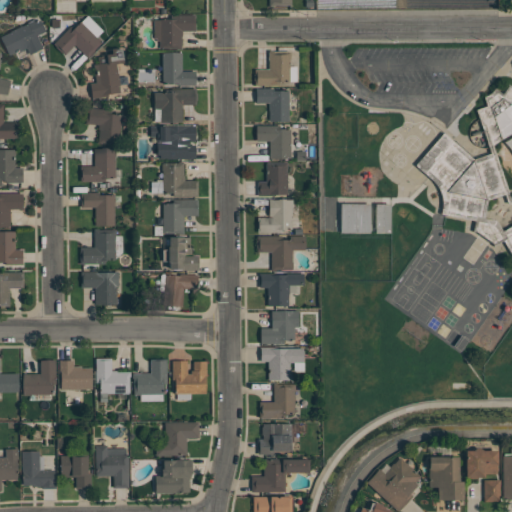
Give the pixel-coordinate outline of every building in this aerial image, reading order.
[(195,31),(182,30),(182,35),(181,35),(181,49),(177,49),(177,48),(160,48),(160,47),(159,47),(159,41),(156,41),(156,38),(153,38),(153,20),(160,20),(160,19),(170,19),(170,15),(195,15),(195,31)] [(9,55),(0,37),(10,32),(10,31),(21,25),(22,26),(39,18),(45,31),(36,35),(42,48),(29,55),(26,48),(19,52),(18,51),(9,55)] [(53,44),(70,26),(72,28),(80,21),(96,37),(101,42),(94,49),(95,51),(89,57),(88,56),(87,58),(74,45),(64,55),(62,52),(61,53),(55,47),(56,47),(53,44)] [(91,98),(89,83),(95,82),(93,64),(98,64),(97,57),(102,56),(101,55),(111,53),(111,48),(121,47),(123,62),(116,63),(117,73),(118,72),(119,85),(118,85),(119,92),(107,94),(107,97),(91,98)] [(290,51),(290,59),(289,59),(289,81),(279,81),(279,85),(254,85),(254,80),(253,80),(253,74),(254,74),(254,69),(268,69),(268,50),(273,50),(273,51),(290,51)] [(177,85),(177,83),(162,84),(162,52),(181,52),(181,71),(195,71),(195,85),(177,85)] [(7,95),(0,93),(0,78),(10,80),(7,95)] [(482,97),(488,95),(491,93),(494,89),(502,94),(509,85),(511,87),(511,256),(508,249),(503,240),(493,246),(492,243),(476,232),(473,231),(475,221),(445,215),(440,214),(441,209),(442,206),(441,197),(439,189),(436,184),(432,179),(414,165),(443,132),(473,159),(482,156),(490,153),(476,110),(486,106),(482,97)] [(182,122),(174,122),(174,123),(168,123),(168,122),(160,122),(160,108),(153,108),(153,92),(167,92),(167,91),(170,91),(170,88),(194,88),(194,104),(182,104),(182,122)] [(288,90),(288,121),(269,121),(269,111),(268,111),(268,104),(269,104),(269,102),(255,102),(255,88),(274,88),(274,90),(288,90)] [(0,104),(3,104),(3,122),(17,122),(17,138),(0,138),(0,104)] [(118,144),(102,143),(102,144),(97,143),(99,124),(85,123),(86,108),(110,110),(110,113),(121,114),(118,144)] [(290,129),(290,151),(291,151),(291,158),(269,158),(269,141),(256,141),(256,125),(280,125),(280,129),(290,129)] [(156,155),(156,137),(150,137),(150,126),(195,126),(195,141),(192,141),(192,144),(194,144),(194,159),(159,159),(159,155),(156,155)] [(114,148),(114,178),(104,178),(104,181),(80,181),(80,178),(78,178),(78,170),(80,170),(80,165),(94,165),(94,148),(101,148),(101,147),(108,147),(108,148),(114,148)] [(0,149),(14,149),(15,167),(22,167),(22,183),(5,183),(5,181),(0,181),(1,186),(0,186),(0,149)] [(183,162),(183,175),(184,175),(184,180),(197,180),(197,197),(172,197),(172,192),(150,192),(150,181),(162,181),(162,170),(161,170),(161,163),(162,163),(178,163),(178,162),(183,162)] [(286,194),(274,194),(274,196),(257,196),(257,182),(265,182),(265,162),(286,162),(286,174),(287,174),(287,187),(286,187),(286,194)] [(114,195),(114,225),(94,225),(94,207),(80,207),(80,192),(100,192),(100,195),(114,195)] [(0,193),(22,193),(22,208),(9,209),(10,227),(0,227),(0,193)] [(197,199),(197,216),(183,216),(183,234),(176,234),(176,233),(161,233),(161,226),(162,226),(162,203),(172,203),(172,199),(197,199)] [(291,221),(291,229),(281,229),(281,232),(257,232),(257,217),(268,217),(268,199),(277,199),(285,199),(292,199),(292,206),(291,206),(291,221)] [(340,203),(370,203),(369,233),(340,233),(340,203)] [(375,203),(375,233),(389,233),(390,203),(375,203)] [(122,252),(115,259),(104,259),(104,263),(79,263),(79,247),(93,247),(93,228),(98,228),(98,229),(115,229),(115,230),(115,235),(122,235),(122,252)] [(22,264),(5,264),(5,262),(0,262),(0,231),(14,231),(14,249),(22,249),(22,264)] [(305,249),(292,249),(292,262),(293,262),(293,269),(275,269),(275,270),(270,270),(270,252),(256,252),(256,247),(255,247),(255,240),(256,240),(256,235),(305,235),(305,249)] [(197,270),(180,270),(180,269),(168,269),(168,262),(167,262),(167,261),(162,261),(162,250),(167,250),(167,246),(168,246),(168,237),(183,237),(190,237),(190,248),(191,248),(191,255),(197,255),(197,270)] [(117,271),(117,286),(116,286),(116,297),(116,304),(94,304),(94,287),(80,287),(80,271),(97,271),(97,272),(114,272),(114,271),(117,271)] [(0,272),(23,272),(23,287),(9,287),(9,306),(0,306),(0,272)] [(165,274),(179,275),(179,273),(197,274),(196,293),(191,293),(192,289),(183,288),(182,306),(164,305),(165,274)] [(303,273),(303,285),(288,285),(288,305),(267,306),(267,287),(259,287),(258,274),(276,273),(276,274),(286,274),(286,273),(303,273)] [(260,343),(260,328),(271,328),(271,310),(298,310),(298,327),(294,327),(294,339),(284,339),(284,343),(260,343)] [(260,362),(260,347),(277,347),(277,348),(303,348),(303,362),(289,362),(289,368),(288,368),(289,380),(268,380),(267,372),(268,372),(268,369),(267,369),(267,362),(260,362)] [(129,393),(128,393),(122,393),(99,393),(99,383),(95,383),(95,358),(111,358),(111,371),(116,371),(116,372),(130,372),(130,376),(129,376),(129,393)] [(166,359),(166,383),(163,383),(163,394),(140,394),(140,395),(133,395),(133,378),(132,378),(132,373),(150,373),(150,359),(166,359)] [(39,360),(55,360),(55,384),(52,384),(52,394),(29,394),(29,395),(22,395),(22,373),(39,373),(39,360)] [(91,367),(91,388),(80,388),(80,389),(66,389),(60,389),(60,377),(59,377),(59,360),(73,360),(73,366),(81,366),(81,367),(91,367)] [(206,361),(206,375),(205,375),(205,393),(174,393),(174,379),(171,379),(171,360),(186,360),(186,374),(190,374),(190,370),(192,370),(192,361),(206,361)] [(0,373),(17,373),(18,391),(0,391),(0,373)] [(259,417),(259,401),(273,401),(273,383),(277,383),(277,384),(295,384),(295,391),(294,391),(294,414),(284,414),(284,417),(259,417)] [(186,455),(155,455),(155,443),(164,443),(164,422),(198,421),(198,437),(185,438),(186,455)] [(257,454),(257,439),(262,439),(262,435),(261,434),(261,427),(262,426),(262,423),(290,423),(290,450),(273,450),(273,454),(257,454)] [(128,487),(112,487),(112,475),(95,475),(95,445),(106,445),(106,448),(126,448),(126,454),(127,454),(128,487)] [(0,457),(5,457),(5,448),(17,448),(18,459),(16,459),(17,480),(0,480),(1,489),(0,489),(0,457)] [(465,450),(473,450),(475,448),(479,448),(482,450),(496,450),(497,474),(483,474),(483,477),(476,477),(476,478),(468,478),(468,477),(465,477),(465,450)] [(54,469),(54,483),(55,483),(55,488),(41,488),(41,487),(37,487),(37,485),(22,485),(21,451),(39,451),(39,469),(54,469)] [(60,477),(60,455),(87,455),(87,473),(90,473),(90,488),(75,488),(75,477),(60,477)] [(511,455),(511,499),(502,499),(501,455),(511,455)] [(436,487),(428,487),(428,457),(458,456),(458,481),(462,481),(462,499),(437,500),(436,487)] [(397,511),(366,482),(378,469),(384,474),(399,457),(420,476),(414,482),(417,484),(409,493),(412,496),(397,511)] [(308,472),(284,472),(284,492),(251,492),(251,476),(263,476),(263,458),(308,459),(308,472)] [(155,493),(155,475),(160,475),(160,460),(175,460),(175,459),(182,459),(182,460),(187,460),(187,459),(192,459),(192,473),(190,473),(190,478),(188,478),(188,493),(155,493)] [(499,479),(499,501),(483,501),(483,479),(499,479)] [(252,511),(252,496),(290,496),(290,511),(252,511)] [(358,511),(360,507),(368,509),(370,502),(373,503),(374,502),(381,504),(381,505),(385,507),(385,508),(391,510),(390,511),(358,511)]
